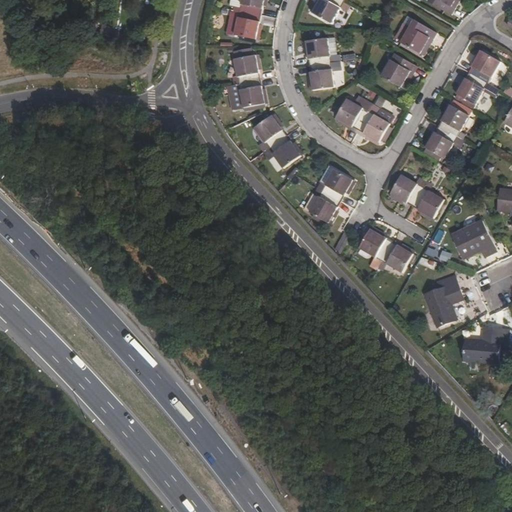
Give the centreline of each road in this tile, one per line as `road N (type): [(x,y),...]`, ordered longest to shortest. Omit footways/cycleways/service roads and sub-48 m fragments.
road 1 (tertiary): [(511,457),(239,167),(197,105)]
road 2 (tertiary): [(204,147),(511,477)]
road 3 (motorway): [(260,511),(109,324),(0,215)]
road 4 (motorway): [(0,300),(194,511)]
road 5 (residential): [(296,0),(284,57),(294,101),(338,150),(383,176)]
road 6 (residential): [(383,176),(475,25)]
